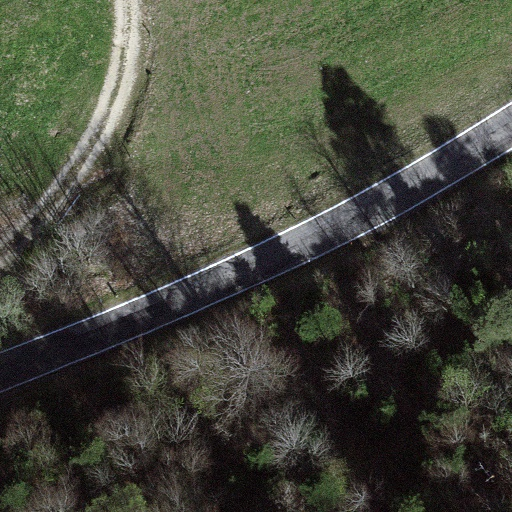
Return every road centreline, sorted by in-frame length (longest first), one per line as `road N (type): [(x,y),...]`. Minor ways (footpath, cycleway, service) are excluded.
road 1 (tertiary): [(0,371),(200,290),(511,124)]
road 2 (track): [(125,0),(110,110),(55,197),(0,251)]
